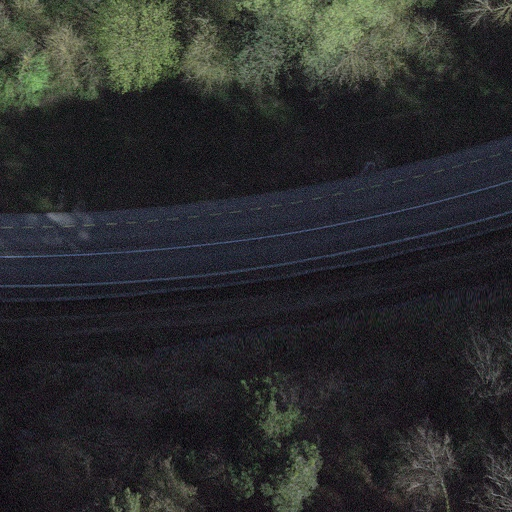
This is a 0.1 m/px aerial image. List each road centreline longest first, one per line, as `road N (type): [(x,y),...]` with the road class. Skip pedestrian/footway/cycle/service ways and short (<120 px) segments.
road 1 (track): [(0,337),(308,303),(511,254)]
road 2 (motorway): [(511,179),(277,235),(0,256)]
